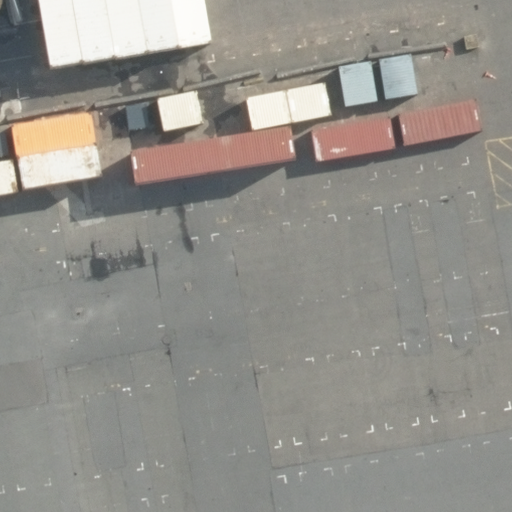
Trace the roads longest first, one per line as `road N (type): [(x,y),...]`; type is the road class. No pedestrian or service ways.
road 1 (unknown): [(246,165),(311,511)]
road 2 (unknown): [(246,165),(511,105)]
road 3 (unknown): [(215,0),(246,165)]
